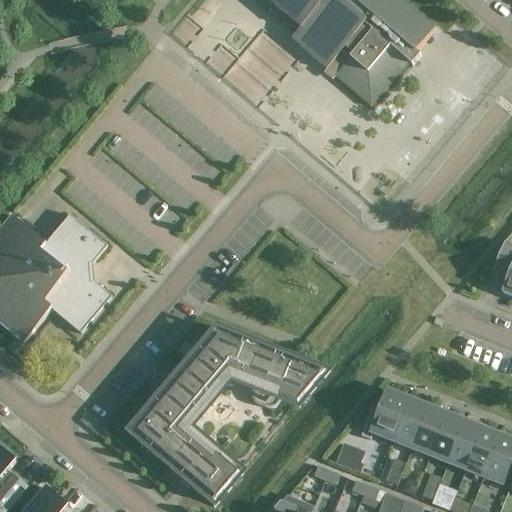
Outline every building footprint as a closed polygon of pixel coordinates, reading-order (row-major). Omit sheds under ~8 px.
[(371,109),(409,64),(413,67),(421,57),(418,54),(436,32),(435,31),(435,32),(397,0),(252,0),(269,14),(274,8),(285,16),(284,17),(285,18),(290,12),(296,18),(286,29),(295,36),(291,42),(292,42),(293,42),(326,70),(326,71),(327,72),(331,67),(339,73),(335,78),(371,109)] [(108,248),(87,230),(71,217),(47,246),(13,218),(0,232),(0,324),(24,345),(53,311),(81,336),(113,299),(95,284),(91,285),(90,266),(93,265),(108,248)] [(511,298),(511,247),(505,244),(493,274),(508,280),(502,294),(511,298)] [(436,318),(432,325),(439,328),(443,322),(436,318)] [(214,509),(219,503),(243,475),(191,431),(232,382),(253,390),(252,396),(253,401),(256,405),(260,407),(265,409),(271,410),(278,407),(281,402),(299,409),(330,372),(297,359),(296,362),(286,358),(287,355),(283,354),(282,356),(278,355),(279,352),(217,327),(202,345),(204,347),(202,350),(200,348),(196,353),(198,355),(191,362),(189,361),(175,377),(177,379),(166,392),(164,390),(148,409),(150,411),(140,423),(138,421),(126,435),(156,460),(158,458),(170,468),(168,470),(175,476),(177,474),(180,477),(179,479),(182,482),(184,480),(192,487),(190,489),(214,509)] [(410,404),(388,395),(381,413),(372,410),(361,438),(371,442),(375,433),(395,442),(410,404)] [(428,411),(410,404),(395,442),(413,449),(428,411)] [(428,411),(413,449),(431,456),(446,418),(428,411)] [(463,426),(446,418),(431,456),(448,463),(463,426)] [(463,426),(448,463),(466,470),(481,433),(463,426)] [(498,440),(481,433),(466,470),(483,477),(498,440)] [(511,445),(498,440),(483,477),(502,485),(511,459),(511,445)] [(365,454),(344,446),(336,466),(357,475),(365,454)] [(9,473),(17,464),(0,449),(0,511),(8,511),(28,489),(9,473)] [(325,482),(329,473),(318,469),(314,478),(325,482)] [(390,472),(386,483),(397,488),(402,477),(390,472)] [(340,478),(329,473),(325,482),(336,487),(340,478)] [(406,481),(402,493),(414,498),(418,486),(406,481)] [(363,498),(367,488),(356,484),(352,493),(363,498)] [(440,486),(432,506),(439,509),(446,511),(450,511),(455,500),(458,493),(449,490),(440,486)] [(378,493),(367,488),(363,498),(375,502),(378,493)] [(426,488),(422,498),(433,502),(437,492),(426,488)] [(23,511),(65,511),(69,508),(47,490),(39,499),(36,496),(23,511)] [(379,511),(385,511),(388,507),(390,508),(399,511),(401,511),(405,504),(394,499),(386,496),(379,511)] [(455,501),(451,511),(468,511),(471,507),(455,501)]
